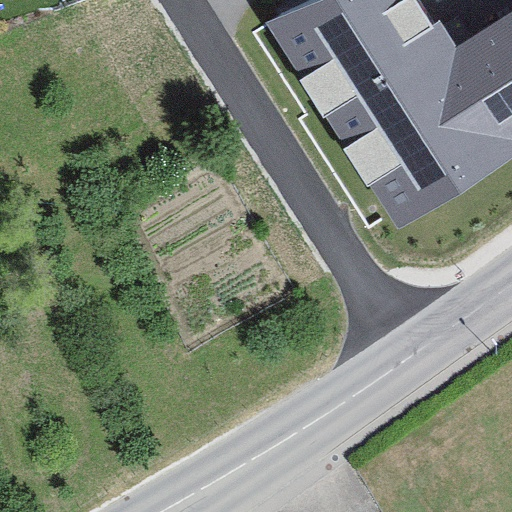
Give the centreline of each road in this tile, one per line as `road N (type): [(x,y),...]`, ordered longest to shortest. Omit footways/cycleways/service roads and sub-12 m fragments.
road 1 (residential): [(412,353),(180,0)]
road 2 (tertiary): [(412,353),(171,511)]
road 3 (tertiary): [(511,284),(412,353)]
